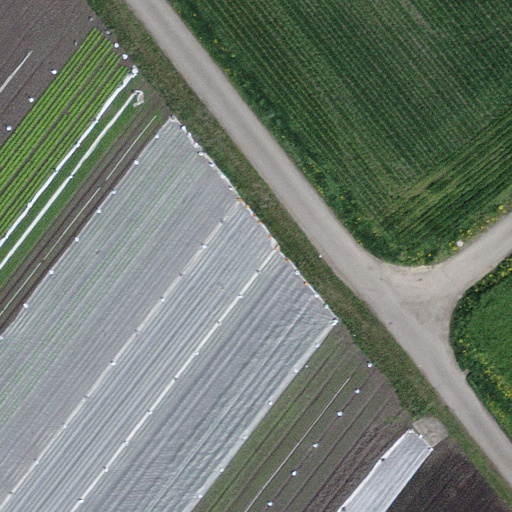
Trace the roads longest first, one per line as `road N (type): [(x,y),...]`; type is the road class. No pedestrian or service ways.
road 1 (track): [(511,464),(135,0)]
road 2 (track): [(404,330),(511,244)]
